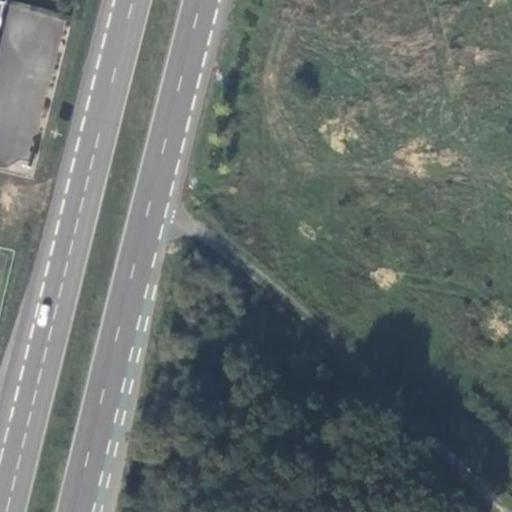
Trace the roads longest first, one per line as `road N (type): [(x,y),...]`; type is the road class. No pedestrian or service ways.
road 1 (primary): [(74,511),(204,0)]
road 2 (primary): [(134,0),(7,511)]
road 3 (track): [(505,511),(290,305),(155,204)]
